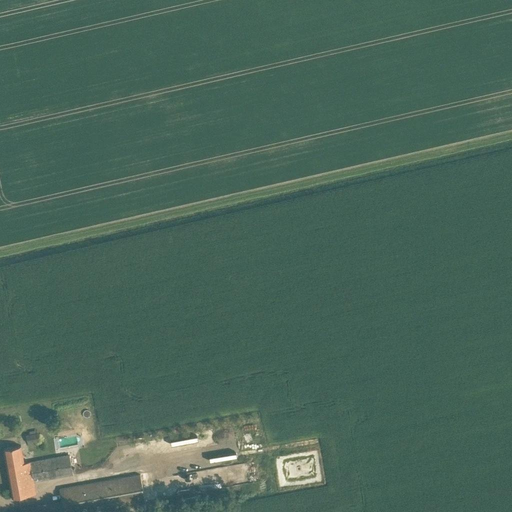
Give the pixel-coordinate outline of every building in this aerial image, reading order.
[(40,439),(39,433),(28,434),(29,441),(40,439)] [(4,448),(7,467),(24,464),(24,463),(21,445),(4,448)] [(7,467),(13,497),(36,492),(34,482),(73,475),(69,454),(24,463),(24,464),(7,467)] [(140,474),(60,488),(62,500),(64,511),(87,511),(145,501),(140,474)] [(48,511),(47,503),(21,508),(22,511),(48,511)]
